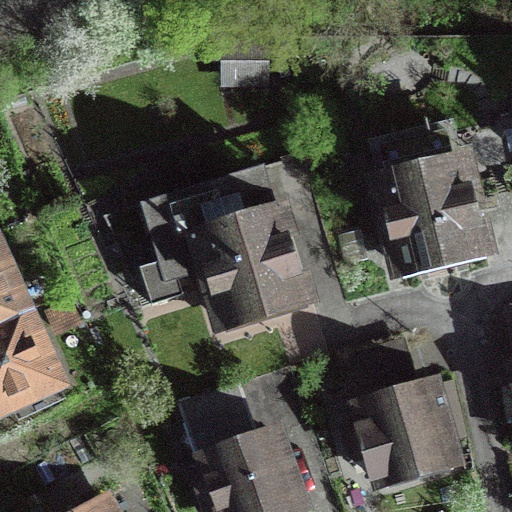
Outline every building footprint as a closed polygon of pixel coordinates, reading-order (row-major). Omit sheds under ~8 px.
[(369,149),(397,269),(477,250),(448,130),(369,149)] [(198,250),(220,322),(302,297),(263,167),(140,204),(158,262),(198,250)] [(0,255),(0,324),(26,312),(0,255)] [(0,408),(59,381),(26,312),(0,324),(0,408)] [(380,474),(381,479),(450,459),(445,442),(466,436),(452,381),(429,388),(428,386),(360,406),(366,426),(343,433),(350,457),(364,453),(371,477),(380,474)] [(238,384),(179,404),(198,460),(205,458),(211,477),(196,482),(206,511),(221,507),(222,511),(297,511),(271,433),(256,438),(238,384)] [(511,387),(502,390),(507,420),(511,419),(511,387)] [(77,511),(114,511),(106,496),(77,511)]
